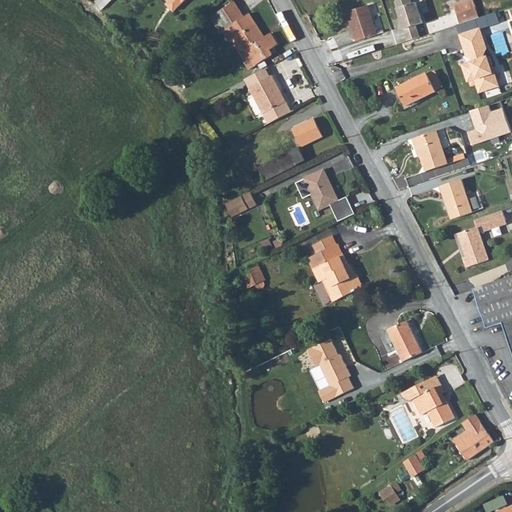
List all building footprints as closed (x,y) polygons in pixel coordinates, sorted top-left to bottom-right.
[(100,0),(97,4),(103,10),(111,0),(100,0)] [(171,0),(168,5),(175,12),(184,3),(186,0),(171,0)] [(411,0),(401,0),(395,2),(404,29),(416,25),(422,23),(416,3),(412,4),(411,0)] [(235,1),(211,17),(221,32),(223,31),(227,29),(234,40),(237,38),(244,49),(250,58),(251,58),(256,65),(274,54),(271,49),(275,47),(279,44),(271,33),(265,37),(262,39),(254,26),(257,24),(250,13),(245,16),(235,1)] [(373,3),(367,5),(376,30),(382,28),(373,3)] [(376,30),(367,5),(347,12),(356,40),(377,34),(376,30)] [(476,19),(480,18),(477,8),(457,14),(460,24),(476,19)] [(500,23),(497,13),(480,18),(476,19),(479,29),(500,23)] [(460,24),(456,25),(459,35),(479,29),(476,19),(460,24)] [(265,37),(257,24),(254,26),(262,39),(265,37)] [(416,25),(404,29),(408,41),(420,37),(416,25)] [(227,29),(223,31),(230,42),(234,40),(227,29)] [(486,49),(479,29),(459,35),(466,55),(472,58),(473,61),(463,65),(468,81),(469,80),(472,88),(478,86),(481,93),(497,87),(491,68),(494,67),(490,56),(484,58),(482,55),(486,49)] [(241,51),(244,49),(237,38),(234,40),(241,51)] [(249,70),(256,65),(251,58),(250,58),(244,62),(249,70)] [(427,74),(435,89),(442,85),(434,70),(427,74)] [(436,91),(435,89),(427,74),(427,72),(396,87),(406,106),(436,91)] [(271,125),(293,114),(288,103),(286,104),(281,95),(283,93),(274,77),(251,88),(256,96),(259,95),(268,113),(265,115),(271,125)] [(491,105),(471,111),(477,128),(468,131),(472,146),(511,133),(503,108),(493,111),(491,105)] [(298,148),(299,147),(302,146),(303,147),(323,137),(314,118),(294,128),(298,137),(294,139),(298,148)] [(448,164),(437,131),(415,138),(427,171),(448,164)] [(262,174),(265,181),(306,161),(299,147),(298,148),(258,167),(262,174)] [(243,193),(257,186),(253,178),(250,171),(246,173),(244,168),(233,173),(243,193)] [(339,199),(325,169),(305,178),(320,209),(330,204),(339,221),(355,213),(347,196),(339,199)] [(257,186),(265,181),(262,174),(253,178),(257,186)] [(473,212),(462,178),(440,186),(444,196),(447,194),(451,208),(449,209),(453,219),(473,212)] [(257,204),(251,191),(242,195),(248,208),(257,204)] [(242,195),(227,203),(233,216),(248,208),(242,195)] [(455,235),(459,233),(466,256),(463,258),(466,267),(489,259),(480,234),(485,232),(485,230),(502,225),(500,222),(506,220),(503,210),(452,227),(455,235)] [(310,235),(313,242),(332,234),(329,226),(310,235)] [(466,256),(459,233),(455,235),(463,258),(466,256)] [(339,299),(364,287),(358,274),(357,275),(354,276),(349,265),(344,255),(343,256),(338,245),(337,245),(332,234),(313,242),(318,254),(309,258),(320,283),(325,281),(329,279),(339,299)] [(351,264),(349,265),(354,276),(357,275),(351,264)] [(264,280),(265,280),(259,266),(243,274),(245,278),(250,288),(255,286),(258,289),(262,289),(264,288),(265,284),(264,280)] [(511,275),(474,288),(486,326),(502,321),(511,351),(511,275)] [(245,291),(250,288),(245,278),(240,280),(245,291)] [(329,279),(325,281),(335,301),(339,299),(329,279)] [(408,320),(389,329),(404,361),(423,352),(408,320)] [(332,340),(310,350),(317,366),(310,370),(319,390),(350,375),(341,354),(339,355),(332,340)] [(425,381),(430,390),(441,384),(437,375),(425,381)] [(454,416),(446,401),(443,403),(439,394),(442,393),(445,391),(441,384),(430,390),(425,381),(405,391),(407,394),(410,398),(411,398),(412,399),(414,398),(423,414),(428,411),(436,426),(454,416)] [(335,386),(341,399),(352,394),(346,382),(335,386)] [(494,440),(475,414),(463,422),(468,429),(453,439),(468,459),(494,440)] [(404,461),(413,477),(426,469),(416,454),(404,461)] [(398,483),(393,486),(396,492),(401,490),(398,483)] [(383,499),(385,498),(396,492),(393,486),(392,485),(379,492),(383,499)] [(396,492),(385,498),(388,504),(399,498),(396,492)] [(506,494),(485,501),(489,511),(510,504),(506,494)]
